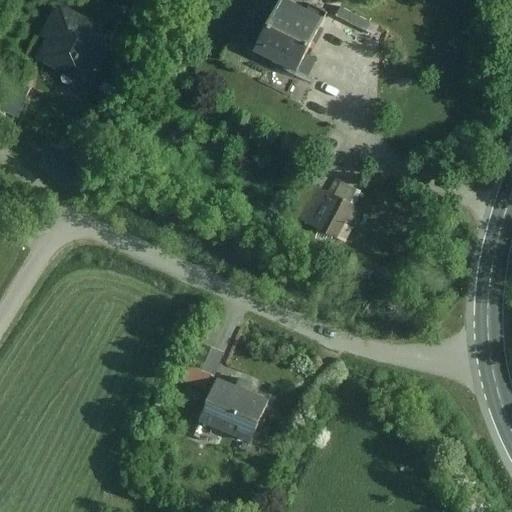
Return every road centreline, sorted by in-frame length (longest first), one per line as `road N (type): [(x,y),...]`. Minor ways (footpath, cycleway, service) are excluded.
road 1 (residential): [(490,356),(376,357),(77,230),(55,235),(0,317)]
road 2 (secondary): [(511,197),(493,259),(490,356)]
